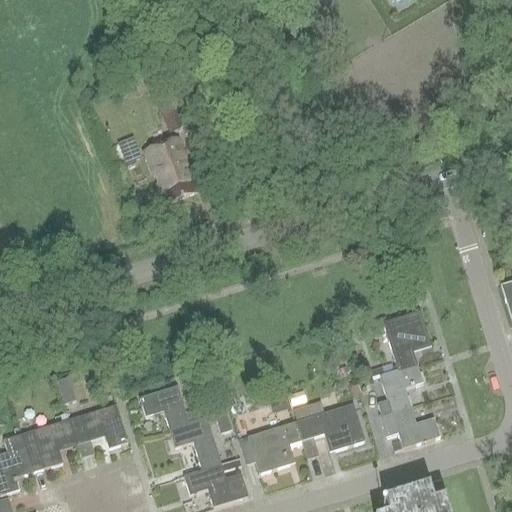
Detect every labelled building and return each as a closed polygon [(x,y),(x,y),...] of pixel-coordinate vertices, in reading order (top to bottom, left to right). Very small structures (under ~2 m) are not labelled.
[(187,128),(173,93),(154,100),(168,135),(187,128)] [(197,196),(187,171),(188,170),(177,142),(143,155),(160,198),(165,196),(169,207),(197,196)] [(511,286),(500,290),(511,328),(511,327),(511,286)] [(380,380),(417,368),(413,356),(431,350),(420,315),(382,327),(397,375),(380,380)] [(382,419),(410,410),(405,393),(423,387),(417,368),(380,380),(387,403),(378,406),(382,419)] [(383,378),(381,370),(369,374),(371,381),(383,378)] [(167,434),(188,426),(177,390),(140,402),(146,421),(162,416),(167,434)] [(289,399),(292,409),(307,405),(303,394),(289,399)] [(296,426),(301,446),(330,437),(335,455),(364,446),(353,408),(296,426)] [(68,425),(74,444),(102,436),(107,454),(127,447),(115,410),(68,425)] [(410,410),(382,419),(379,420),(385,440),(397,437),(402,453),(440,441),(434,422),(416,428),(410,410)] [(200,475),(221,468),(206,422),(189,427),(188,426),(167,434),(173,452),(191,446),(200,475)] [(57,450),(74,444),(68,425),(21,440),(33,477),(63,467),(57,450)] [(289,450),(301,446),(296,426),(247,441),(259,478),(294,467),(289,450)] [(15,482),(33,477),(21,440),(4,445),(8,456),(0,458),(0,500),(19,494),(15,482)] [(402,453),(400,446),(392,448),(395,455),(402,453)] [(221,468),(200,475),(182,480),(188,500),(207,494),(212,511),(213,511),(248,501),(241,478),(225,483),(221,468)] [(446,511),(439,489),(383,507),(384,511),(446,511)] [(0,501),(0,511),(12,511),(10,499),(0,501)]
